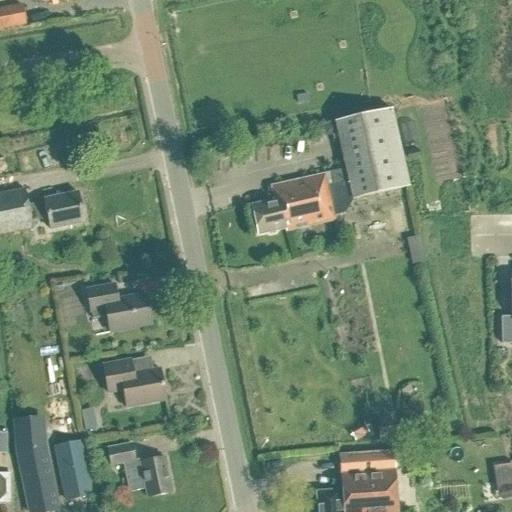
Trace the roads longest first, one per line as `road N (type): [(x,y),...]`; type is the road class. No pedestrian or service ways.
road 1 (residential): [(244,511),(148,50)]
road 2 (residential): [(148,50),(0,75)]
